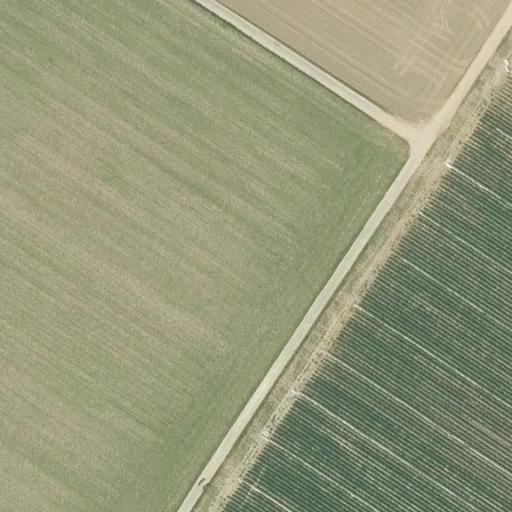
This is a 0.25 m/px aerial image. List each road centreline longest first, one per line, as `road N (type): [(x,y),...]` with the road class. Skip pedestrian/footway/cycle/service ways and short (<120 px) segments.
road 1 (track): [(423,147),(184,511)]
road 2 (track): [(198,0),(423,147)]
road 3 (track): [(423,147),(511,13)]
